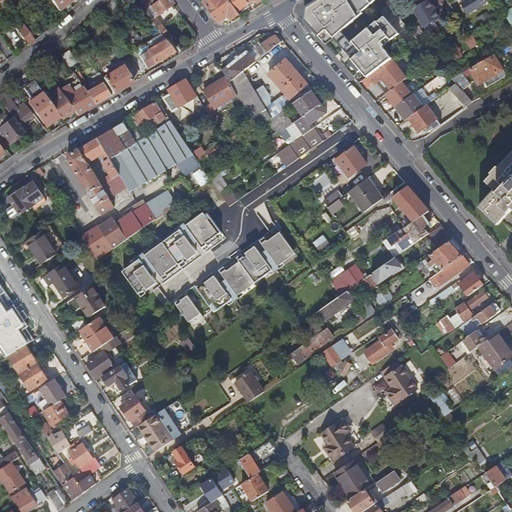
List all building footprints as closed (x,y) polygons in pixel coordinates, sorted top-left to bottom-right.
[(51,0),(59,11),(74,0),(51,0)] [(146,0),(147,1),(141,7),(144,10),(150,5),(157,0),(156,0),(146,0)] [(150,5),(144,10),(150,18),(157,28),(161,24),(155,17),(172,5),(168,0),(159,0),(151,6),(150,5)] [(219,23),(229,16),(232,21),(241,15),(238,11),(230,0),(225,0),(222,3),(219,0),(208,0),(205,3),(219,23)] [(230,0),(238,11),(257,0),(230,0)] [(319,0),(307,8),(306,22),(326,45),(363,13),(362,12),(373,3),(370,0),(319,0)] [(429,1),(428,0),(410,0),(416,9),(429,1)] [(487,0),(467,0),(461,4),(468,14),(487,3),(486,1),(487,0)] [(416,9),(414,10),(427,32),(437,26),(435,21),(440,18),(429,1),(416,9)] [(150,18),(144,10),(137,15),(143,22),(150,18)] [(400,35),(384,17),(378,22),(377,21),(343,50),(367,78),(393,58),(384,47),(400,35)] [(157,28),(166,41),(171,37),(161,24),(157,28)] [(417,38),(426,32),(420,25),(411,31),(417,38)] [(18,31),(28,46),(34,41),(24,27),(18,31)] [(417,38),(423,44),(432,39),(426,32),(417,38)] [(268,53),(281,43),(276,36),(261,46),(268,53)] [(147,68),(174,52),(166,41),(161,44),(160,42),(157,43),(159,45),(148,52),(140,56),(147,68)] [(145,47),(148,52),(159,45),(157,43),(156,41),(145,47)] [(123,58),(128,55),(121,43),(115,46),(123,58)] [(463,56),(455,43),(448,47),(456,60),(463,56)] [(62,56),(70,67),(76,62),(69,51),(62,56)] [(226,78),(229,84),(240,75),(243,73),(255,63),(249,55),(246,52),(226,67),(221,71),(226,78)] [(487,59),(478,65),(479,65),(471,70),(477,80),(476,80),(480,87),(486,83),(488,87),(501,79),(504,77),(504,70),(496,56),(488,60),(487,59)] [(367,78),(362,82),(368,89),(374,85),(382,79),(392,91),(402,82),(408,78),(393,58),(367,78)] [(312,91),(312,90),(286,60),(269,75),(287,95),(294,103),(312,91)] [(132,83),(123,67),(103,78),(114,94),(132,83)] [(78,79),(81,84),(84,82),(77,70),(73,72),(78,79)] [(258,129),(271,119),(272,119),(284,111),(294,103),(287,95),(270,106),(270,100),(262,87),(255,92),(243,73),(240,75),(229,84),(236,94),(258,129)] [(229,84),(226,78),(211,87),(214,92),(207,97),(213,108),(236,94),(229,84)] [(81,84),(78,79),(60,90),(62,93),(66,99),(83,87),(81,84)] [(42,93),(43,93),(34,81),(24,89),(33,101),(29,104),(44,124),(47,122),(49,125),(60,117),(42,93)] [(196,98),(185,81),(168,91),(170,95),(163,100),(172,113),(183,106),(189,102),(196,98)] [(412,95),(402,82),(392,91),(386,95),(390,101),(389,102),(391,105),(393,104),(396,108),(412,95)] [(87,92),(95,105),(110,96),(102,83),(87,92)] [(471,101),(456,84),(450,89),(467,107),(473,103),(471,101)] [(83,87),(66,99),(71,106),(74,111),(77,114),(78,116),(86,111),(95,105),(87,92),(83,87)] [(214,92),(211,87),(203,92),(207,97),(214,92)] [(62,93),(60,90),(59,88),(46,98),(50,102),(62,93)] [(422,89),(414,94),(423,108),(427,105),(431,102),(422,89)] [(4,91),(0,93),(0,100),(14,119),(27,109),(23,104),(16,109),(4,91)] [(304,116),(321,104),(316,97),(312,91),(294,103),(284,111),(287,115),(298,107),(304,116)] [(50,102),(63,119),(74,111),(71,106),(66,99),(62,93),(50,102)] [(412,95),(396,108),(406,120),(409,118),(423,108),(414,94),(412,95)] [(207,102),(202,106),(213,125),(219,121),(207,102)] [(155,104),(133,118),(139,127),(152,119),(156,125),(160,123),(162,127),(170,121),(168,117),(166,119),(155,104)] [(327,113),(321,104),(304,116),(299,120),(295,122),(305,135),(315,128),(312,123),(314,121),(327,113)] [(435,130),(442,125),(427,105),(423,108),(409,118),(420,132),(425,128),(427,131),(432,127),(435,130)] [(77,114),(74,111),(63,119),(65,122),(71,118),(77,114)] [(284,111),(272,119),(275,123),(287,115),(284,111)] [(25,134),(14,119),(0,129),(0,130),(10,144),(25,134)] [(129,120),(124,123),(136,144),(143,139),(129,120)] [(143,139),(136,144),(111,161),(98,139),(69,156),(68,161),(101,216),(114,208),(104,191),(109,189),(113,197),(127,188),(130,192),(176,164),(193,154),(170,121),(162,127),(143,139)] [(111,161),(136,144),(124,123),(98,139),(111,161)] [(302,137),(293,124),(284,130),(293,143),(302,137)] [(293,143),(277,154),(287,168),(324,141),(315,128),(305,135),(302,137),(293,143)] [(230,141),(233,145),(242,139),(240,134),(230,141)] [(199,157),(203,163),(217,153),(213,147),(199,157)] [(337,160),(350,177),(367,165),(355,147),(337,160)] [(511,152),(499,167),(497,166),(491,173),(492,174),(486,181),(495,190),(479,207),(498,224),(506,216),(509,212),(511,209),(511,152)] [(193,154),(176,164),(184,177),(202,166),(193,154)] [(320,190),(332,180),(326,173),(314,183),(320,190)] [(221,194),(229,188),(219,175),(211,180),(221,194)] [(369,178),(350,192),(364,212),(383,198),(369,178)] [(33,183),(9,199),(13,207),(8,210),(7,213),(10,218),(13,219),(19,215),(32,207),(34,210),(47,202),(33,183)] [(422,217),(430,211),(408,186),(393,197),(414,222),(422,217)] [(177,205),(165,189),(102,233),(98,227),(82,237),(86,244),(97,260),(114,249),(177,205)] [(340,199),(344,196),(339,191),(325,201),(330,207),(340,199)] [(344,205),(340,199),(330,207),(328,207),(333,214),(344,205)] [(217,237),(222,233),(208,214),(206,216),(204,213),(186,226),(198,242),(204,250),(219,239),(217,237)] [(327,213),(324,216),(328,222),(332,220),(327,213)] [(405,251),(429,234),(430,233),(425,225),(426,224),(422,217),(414,222),(406,229),(410,234),(402,239),(398,233),(388,240),(393,247),(399,243),(405,251)] [(193,246),(198,242),(184,224),(179,228),(181,230),(193,246)] [(434,242),(448,232),(442,225),(430,233),(429,234),(434,242)] [(51,227),(27,243),(43,266),(66,250),(51,227)] [(193,246),(181,230),(146,256),(158,272),(163,279),(178,269),(176,266),(179,264),(181,267),(196,256),(194,253),(197,251),(193,246)] [(278,234),(276,232),(261,243),(266,250),(279,266),(296,254),(281,232),(278,234)] [(320,249),(331,243),(326,234),(315,240),(320,249)] [(453,239),(450,241),(458,251),(462,248),(453,239)] [(450,241),(406,272),(410,277),(422,268),(425,273),(427,271),(428,273),(434,269),(432,267),(439,262),(443,269),(446,267),(462,256),(458,251),(450,241)] [(225,280),(237,296),(273,270),(261,254),(258,249),(255,251),(253,248),(238,259),(240,262),(237,264),(235,262),(220,273),(225,280)] [(275,273),(280,269),(279,266),(266,250),(261,254),(273,270),(275,273)] [(153,276),(158,272),(146,256),(144,253),(139,257),(141,260),(153,276)] [(446,267),(430,279),(434,285),(445,277),(447,280),(469,264),(463,255),(462,256),(446,267)] [(402,267),(395,258),(365,279),(371,289),(402,267)] [(153,276),(141,260),(123,272),(140,296),(155,285),(153,283),(156,281),(153,276)] [(80,288),(65,266),(45,279),(51,287),(55,284),(65,298),(80,288)] [(338,277),(348,291),(359,283),(349,269),(338,277)] [(460,283),(469,295),(484,285),(475,272),(460,283)] [(197,289),(214,313),(232,300),(220,284),(217,279),(214,281),(212,278),(197,289)] [(237,296),(225,280),(220,284),(234,303),(239,299),(237,296)] [(450,286),(428,301),(431,306),(453,291),(450,286)] [(92,287),(68,303),(74,312),(83,306),(91,317),(106,307),(92,287)] [(164,308),(169,304),(157,287),(152,291),(164,308)] [(464,302),(432,325),(438,333),(452,322),(456,328),(474,315),(470,310),(489,297),(485,291),(466,304),(464,302)] [(300,340),(304,345),(328,328),(324,322),(354,302),(347,292),(318,312),(322,318),(297,336),(300,340)] [(203,318),(187,297),(180,302),(181,303),(176,307),(188,323),(191,321),(193,325),(203,318)] [(368,300),(358,307),(367,319),(376,312),(368,300)] [(469,336),(480,329),(476,323),(480,320),(482,324),(500,311),(500,309),(496,304),(494,303),(473,318),(464,324),(462,326),(469,336)] [(4,313),(0,306),(0,345),(1,345),(9,355),(26,344),(17,329),(24,325),(12,309),(4,313)] [(365,320),(360,312),(355,315),(361,323),(365,320)] [(87,326),(82,318),(72,325),(78,333),(80,331),(87,326)] [(111,341),(97,320),(87,326),(80,331),(94,353),(102,348),(111,341)] [(335,337),(328,328),(304,345),(298,350),(295,351),(302,360),(335,337)] [(382,341),(366,352),(373,363),(392,350),(388,345),(399,338),(395,333),(398,331),(396,329),(394,330),(392,329),(379,338),(382,341)] [(488,340),(480,329),(469,336),(464,340),(472,351),(479,346),(488,340)] [(511,352),(497,332),(488,340),(479,346),(496,369),(511,356),(511,352)] [(121,344),(117,337),(111,341),(102,348),(105,352),(88,364),(98,378),(115,367),(106,353),(108,352),(109,353),(121,344)] [(472,351),(464,340),(462,342),(463,344),(462,345),(469,354),(472,351)] [(341,341),(333,347),(341,360),(350,354),(341,341)] [(195,349),(190,342),(185,345),(190,352),(195,349)] [(38,365),(27,346),(10,357),(21,375),(38,365)] [(341,360),(333,347),(324,353),(332,366),(341,360)] [(441,356),(450,368),(456,363),(448,352),(441,356)] [(277,373),(282,379),(293,371),(285,360),(282,362),(286,367),(277,373)] [(397,362),(382,372),(386,377),(386,378),(392,387),(395,391),(389,395),(395,404),(418,389),(402,366),(401,367),(397,362)] [(48,381),(38,365),(21,375),(31,391),(48,381)] [(121,367),(105,378),(106,379),(105,381),(109,385),(110,385),(110,386),(118,381),(124,391),(130,386),(126,379),(129,378),(121,367)] [(236,383),(250,403),(265,392),(251,372),(236,383)] [(9,382),(6,377),(0,381),(0,384),(3,389),(11,384),(9,382)] [(67,398),(56,381),(42,391),(53,407),(61,402),(67,398)] [(386,391),(389,395),(395,391),(392,387),(386,391)] [(36,454),(0,398),(0,391),(1,391),(0,389),(0,420),(2,424),(5,428),(6,427),(27,460),(36,454)] [(122,407),(136,427),(150,417),(135,397),(122,407)] [(71,416),(61,402),(53,407),(45,412),(53,426),(71,416)] [(154,417),(139,427),(145,436),(146,437),(147,436),(151,441),(149,442),(150,443),(156,452),(173,441),(180,436),(163,410),(156,415),(154,417)] [(343,419),(338,423),(346,434),(351,430),(343,419)] [(75,428),(82,439),(93,432),(86,421),(75,428)] [(385,425),(392,434),(396,431),(389,422),(385,425)] [(54,434),(47,423),(40,427),(47,438),(54,434)] [(355,446),(346,434),(338,423),(323,434),(329,444),(332,448),(328,451),(334,461),(355,446)] [(372,432),(379,442),(392,434),(385,425),(384,424),(372,432)] [(72,446),(63,432),(55,435),(54,434),(47,438),(59,455),(72,446)] [(271,441),(252,453),(257,461),(269,453),(272,454),(275,452),(274,450),(276,449),(271,441)] [(84,444),(71,453),(81,468),(94,460),(84,444)] [(477,447),(471,452),(475,458),(479,464),(486,459),(477,447)] [(195,467),(183,448),(175,452),(179,459),(176,461),(184,474),(195,467)] [(20,458),(16,453),(3,461),(0,457),(0,471),(17,460),(20,458)] [(250,454),(240,460),(252,478),(259,474),(261,472),(255,462),(250,454)] [(341,479),(365,463),(360,457),(337,473),(341,479)] [(26,484),(14,465),(18,462),(17,460),(0,471),(0,479),(2,482),(4,481),(12,493),(26,484)] [(263,468),(264,470),(275,464),(276,463),(275,461),(263,468)] [(101,468),(97,462),(83,470),(88,478),(90,476),(97,471),(101,468)] [(341,479),(353,497),(366,488),(377,481),(365,463),(341,479)] [(275,464),(264,470),(268,477),(279,470),(275,464)] [(79,484),(78,481),(73,474),(67,465),(55,473),(74,501),(85,493),(79,484)] [(507,479),(497,465),(486,473),(495,487),(507,479)] [(201,485),(213,503),(215,501),(224,495),(221,491),(235,482),(227,468),(223,471),(201,485)] [(83,478),(78,471),(73,474),(78,481),(83,478)] [(392,472),(379,481),(388,493),(400,485),(392,472)] [(270,492),(259,474),(252,478),(242,484),(249,494),(240,500),(244,507),(245,506),(270,492)] [(96,485),(90,476),(88,478),(79,484),(85,493),(96,485)] [(402,486),(387,496),(392,502),(406,492),(402,486)] [(463,487),(448,497),(450,499),(430,511),(444,511),(455,505),(453,503),(465,494),(463,491),(465,490),(463,487)] [(65,507),(53,488),(46,492),(59,511),(65,507)] [(362,511),(376,503),(366,488),(353,497),(349,499),(357,511),(362,511)] [(268,502),(274,511),(297,511),(301,510),(286,489),(268,502)] [(26,511),(48,498),(42,490),(32,496),(17,505),(21,511),(26,511)] [(126,511),(138,504),(129,490),(115,501),(122,511),(126,511)] [(32,496),(29,491),(14,501),(17,505),(32,496)] [(424,492),(416,498),(420,503),(427,498),(424,492)] [(232,511),(231,511),(229,511),(228,511),(217,511),(221,510),(215,501),(213,503),(198,511),(232,511)]
